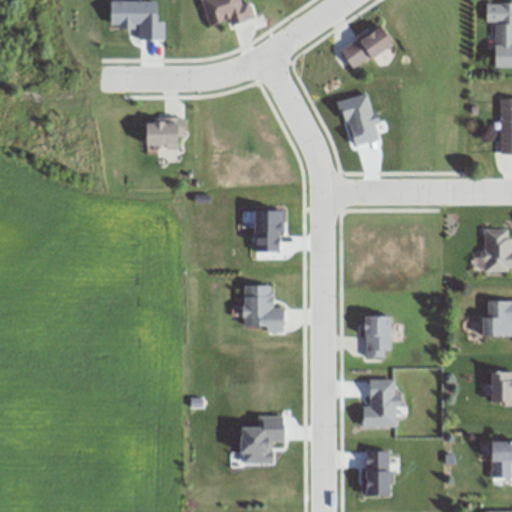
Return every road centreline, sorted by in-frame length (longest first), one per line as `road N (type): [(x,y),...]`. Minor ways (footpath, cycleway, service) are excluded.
road 1 (residential): [(265,55),(318,166),(323,194),(320,511)]
road 2 (residential): [(107,78),(207,76),(265,55),(347,0)]
road 3 (residential): [(323,194),(511,191)]
